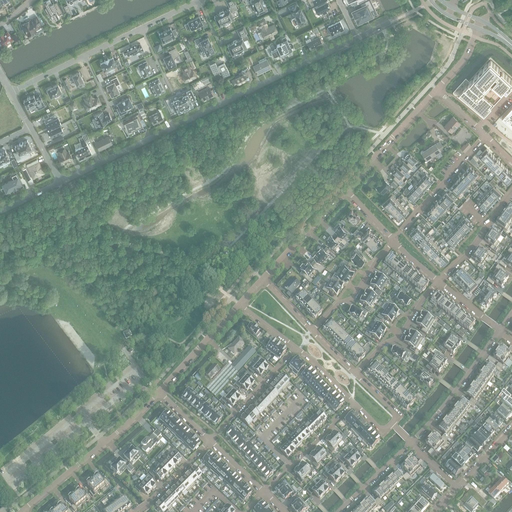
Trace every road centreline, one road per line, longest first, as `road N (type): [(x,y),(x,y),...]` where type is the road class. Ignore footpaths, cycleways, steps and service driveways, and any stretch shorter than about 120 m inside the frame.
road 1 (unknown): [(480,0),(468,7),(440,66),(197,325),(153,385)]
road 2 (residential): [(59,183),(357,37)]
road 3 (unclassified): [(22,511),(159,391)]
road 4 (residential): [(485,134),(393,242)]
road 5 (residential): [(410,441),(498,331)]
road 6 (unclassified): [(345,189),(436,89)]
road 7 (residential): [(295,347),(208,440)]
road 8 (residential): [(355,403),(265,493)]
road 9 (residential): [(439,281),(398,336),(354,374)]
road 10 (unclassified): [(262,279),(345,189)]
road 11 (residential): [(393,242),(353,297),(312,330)]
